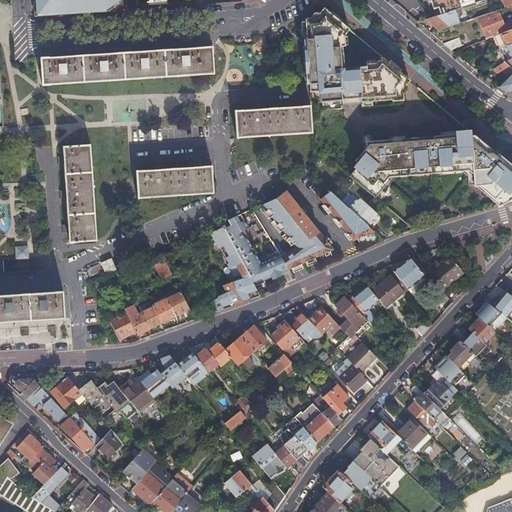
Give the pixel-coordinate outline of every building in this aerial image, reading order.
[(36,0),(37,15),(127,9),(126,0),(36,0)] [(482,0),(426,0),(430,4),(432,3),(436,15),(441,14),(454,9),(482,0)] [(459,23),(454,9),(441,14),(436,15),(427,18),(439,30),(459,23)] [(405,78),(324,10),(320,15),(317,19),(312,19),(305,19),(307,42),(310,84),(311,92),(321,92),(321,102),(343,101),(360,100),(361,100),(362,104),(393,102),(393,98),(403,97),(403,95),(403,91),(406,88),(407,87),(404,84),(407,80),(405,78)] [(497,10),(478,16),(487,38),(494,36),(511,27),(511,17),(510,19),(502,22),(497,10)] [(511,42),(511,27),(494,36),(499,48),(504,46),(511,42)] [(459,36),(443,43),(451,49),(463,44),(459,36)] [(42,57),(43,84),(214,73),(212,46),(190,47),(189,42),(181,42),(181,48),(148,50),(148,44),(140,45),(140,50),(107,53),(107,47),(99,48),(99,53),(66,55),(66,50),(58,50),(58,56),(42,57)] [(509,58),(511,55),(511,42),(504,46),(507,51),(501,54),(504,61),(509,58)] [(511,68),(504,61),(495,67),(501,71),(502,70),(509,77),(507,79),(506,78),(498,86),(506,91),(511,90),(511,68)] [(128,85),(128,93),(145,93),(144,84),(128,85)] [(237,137),(313,132),(311,105),(294,106),(294,101),(286,101),(286,107),(260,108),(260,103),(252,103),(252,109),(236,110),(237,137)] [(357,167),(350,176),(352,178),(374,197),(387,182),(385,180),(394,170),(400,170),(400,173),(415,172),(415,169),(424,168),(427,171),(439,170),(442,167),(450,166),(450,169),(464,168),(467,171),(468,184),(473,184),(473,188),(478,188),(494,201),(496,199),(501,204),(508,196),(505,193),(511,185),(511,167),(498,156),(496,158),(492,155),(489,155),(489,149),(475,137),(471,138),(471,134),(455,135),(455,136),(442,137),(402,139),(402,142),(393,143),(393,140),(366,142),(366,148),(355,161),(357,163),(355,165),(357,167)] [(63,225),(63,233),(69,233),(69,243),(97,241),(90,145),(63,146),(64,156),(58,157),(59,165),(64,164),(66,190),(60,191),(61,199),(67,199),(68,225),(63,225)] [(136,171),(138,198),(213,193),(212,166),(195,167),(194,161),(186,162),(187,168),(161,169),(161,164),(153,164),(153,170),(136,171)] [(318,232),(285,191),(276,197),(310,240),(318,232)] [(374,232),(371,228),(344,204),(330,191),(320,199),(352,241),(374,232)] [(354,193),(344,204),(371,228),(381,217),(354,193)] [(318,232),(310,240),(276,197),(262,204),(296,246),(298,250),(280,258),(288,271),(302,264),(333,250),(319,232),(318,232)] [(222,227),(254,286),(288,271),(280,258),(276,252),(269,255),(268,254),(263,255),(266,261),(262,262),(260,257),(256,258),(241,231),(247,228),(239,214),(221,225),(222,227)] [(212,302),(217,312),(260,296),(259,295),(258,293),(254,286),(222,227),(208,234),(210,238),(209,239),(216,251),(221,249),(229,264),(228,265),(235,277),(242,275),(243,276),(242,279),(224,286),(227,293),(218,298),(218,299),(212,302)] [(29,246),(16,247),(17,259),(29,258),(29,246)] [(178,293),(166,299),(175,316),(189,309),(162,255),(152,260),(162,279),(166,277),(170,287),(174,285),(178,293)] [(425,270),(413,255),(412,256),(409,258),(422,274),(426,271),(425,270)] [(426,271),(432,279),(440,289),(462,272),(449,256),(438,265),(435,267),(432,264),(425,270),(426,271)] [(390,276),(403,292),(404,290),(422,276),(423,275),(422,274),(409,258),(393,271),(394,273),(390,276)] [(106,274),(116,269),(111,259),(101,263),(106,274)] [(99,265),(86,271),(90,277),(102,271),(99,265)] [(384,308),(403,292),(390,276),(371,292),(378,301),(384,308)] [(422,276),(404,290),(406,292),(410,289),(412,292),(420,286),(419,284),(424,279),(422,276)] [(360,279),(354,283),(358,290),(364,285),(360,279)] [(439,298),(446,296),(440,289),(432,279),(427,283),(439,298)] [(367,309),(378,301),(371,292),(366,285),(352,296),(347,300),(367,321),(371,325),(377,320),(367,309)] [(0,294),(0,323),(65,319),(64,291),(0,294)] [(511,309),(511,297),(505,292),(491,307),(505,318),(511,309)] [(353,335),(367,321),(347,300),(344,296),(334,305),(340,312),(338,315),(344,322),(339,327),(340,328),(341,329),(348,337),(349,338),(353,335)] [(166,299),(153,306),(154,308),(153,308),(161,323),(175,316),(166,299)] [(486,303),(486,302),(475,314),(476,315),(479,318),(488,327),(492,331),(493,332),(506,318),(505,318),(491,307),(486,303)] [(139,310),(141,313),(153,308),(154,308),(153,306),(152,304),(139,310)] [(149,329),(141,313),(137,315),(133,306),(125,310),(127,313),(136,331),(138,335),(149,329)] [(320,306),(307,318),(321,334),(323,332),(327,328),(329,330),(333,334),(340,328),(339,327),(334,321),(320,306)] [(153,308),(141,313),(149,329),(161,323),(153,308)] [(307,318),(301,312),(294,318),(297,321),(292,325),(307,342),(312,337),(320,337),(322,335),(321,334),(307,318)] [(136,331),(127,313),(111,321),(121,339),(136,331)] [(479,318),(468,329),(472,333),(461,344),(471,353),(472,354),(474,356),(480,361),(490,350),(483,343),(493,332),(492,331),(488,327),(479,318)] [(299,337),(284,320),(277,326),(278,328),(270,336),(284,351),(288,356),(303,342),(299,337)] [(415,326),(419,334),(431,327),(427,320),(415,326)] [(239,336),(254,352),(267,341),(253,325),(247,329),(239,336)] [(247,367),(253,362),(248,357),(254,352),(239,336),(231,343),(228,341),(221,347),(230,357),(237,366),(243,361),(247,367)] [(218,363),(220,366),(230,357),(221,347),(218,342),(211,347),(207,350),(218,363)] [(452,352),(448,357),(458,367),(470,354),(471,353),(461,344),(459,342),(450,350),(452,352)] [(362,343),(347,359),(352,365),(360,373),(367,366),(371,369),(379,361),(376,357),(362,343)] [(195,356),(207,372),(218,363),(207,350),(205,348),(202,350),(195,356)] [(186,376),(193,384),(195,382),(205,375),(204,374),(207,372),(195,356),(192,352),(177,364),(186,376)] [(283,370),(291,362),(282,352),(279,354),(281,356),(268,369),(275,377),(283,370)] [(462,372),(475,359),(470,354),(458,367),(462,372)] [(178,384),(186,376),(177,364),(169,355),(160,359),(162,363),(165,368),(160,372),(169,383),(174,390),(180,386),(178,384)] [(441,365),(436,370),(447,380),(453,386),(465,374),(462,372),(458,367),(448,357),(446,355),(439,363),(441,365)] [(353,392),(366,380),(360,373),(352,365),(339,377),(353,392)] [(148,368),(136,377),(137,378),(152,397),(157,392),(163,387),(169,383),(160,372),(157,369),(152,373),(148,368)] [(436,381),(431,387),(436,391),(447,380),(436,370),(430,375),(436,381)] [(8,383),(26,399),(33,393),(38,388),(41,386),(35,380),(35,379),(27,380),(27,375),(10,376),(8,383)] [(64,408),(82,393),(75,385),(69,377),(51,392),(64,408)] [(148,411),(157,403),(152,397),(137,378),(136,377),(128,384),(127,382),(119,388),(137,409),(138,411),(144,406),(148,411)] [(111,405),(97,387),(91,379),(83,385),(80,381),(75,385),(82,393),(88,400),(100,415),(111,405)] [(104,381),(97,387),(111,405),(116,412),(119,409),(126,418),(137,409),(119,388),(113,380),(107,385),(104,381)] [(448,418),(451,421),(464,407),(451,394),(456,389),(453,386),(447,380),(436,391),(431,387),(431,386),(424,394),(448,418)] [(201,390),(195,382),(193,384),(199,392),(201,390)] [(322,398),(336,414),(345,407),(343,405),(349,399),(336,385),(322,398)] [(438,425),(440,427),(448,418),(424,394),(415,385),(411,390),(416,395),(419,398),(415,402),(438,425)] [(26,399),(34,406),(40,401),(48,410),(51,414),(58,421),(66,414),(41,386),(38,388),(33,393),(26,399)] [(333,426),(341,419),(336,414),(322,398),(320,395),(316,399),(319,402),(315,406),(333,426)] [(436,426),(438,425),(415,402),(414,401),(407,409),(424,426),(427,423),(432,427),(434,424),(436,426)] [(227,416),(237,409),(232,403),(223,409),(227,416)] [(240,411),(242,413),(251,404),(250,403),(240,411)] [(315,442),(333,426),(315,406),(313,403),(312,404),(302,413),(301,411),(294,417),(315,442)] [(144,406),(138,411),(142,416),(148,411),(144,406)] [(242,413),(240,411),(224,423),(229,429),(245,417),(242,413)] [(90,449),(101,439),(76,412),(62,425),(84,450),(88,447),(90,449)] [(307,450),(316,443),(315,442),(294,417),(285,425),(307,450)] [(411,449),(415,453),(431,436),(411,417),(395,434),(411,449)] [(395,434),(381,421),(369,433),(372,436),(383,446),(380,449),(397,464),(411,449),(395,434)] [(305,466),(308,462),(301,455),(307,450),(285,425),(281,428),(284,432),(278,436),(283,443),(285,445),(296,459),(304,469),(305,466)] [(284,432),(281,428),(275,433),(278,436),(284,432)] [(108,457),(122,442),(109,430),(95,446),(108,457)] [(41,448),(43,446),(27,431),(20,438),(14,444),(30,460),(41,448)] [(447,441),(451,437),(446,432),(442,436),(447,441)] [(372,436),(369,438),(380,449),(383,446),(372,436)] [(419,457),(435,440),(431,436),(415,453),(419,457)] [(352,461),(379,486),(398,466),(397,464),(380,449),(369,438),(359,450),(360,451),(352,461)] [(285,466),(275,453),(273,451),(267,444),(254,455),(261,463),(259,465),(270,479),(278,472),(280,472),(284,469),(285,466)] [(289,464),(296,459),(285,445),(275,453),(285,466),(286,467),(289,464)] [(122,471),(136,483),(153,464),(157,459),(143,447),(134,457),(122,471)] [(467,453),(461,447),(454,454),(460,460),(467,453)] [(30,460),(29,461),(36,467),(34,469),(40,475),(37,479),(33,483),(37,487),(40,489),(50,477),(54,473),(57,470),(52,465),(55,461),(41,448),(30,460)] [(11,461),(7,457),(0,464),(0,488),(7,476),(10,479),(19,472),(11,461)] [(36,467),(29,461),(24,467),(37,479),(40,475),(34,469),(36,467)] [(379,486),(352,461),(341,472),(352,482),(368,498),(374,492),(377,495),(380,491),(382,489),(379,486)] [(239,470),(234,463),(229,469),(234,474),(239,470)] [(152,501),(170,479),(153,464),(136,483),(131,489),(149,504),(152,501)] [(69,474),(61,466),(57,470),(54,473),(50,477),(40,489),(32,497),(55,511),(59,506),(48,495),(50,494),(50,493),(56,487),(56,488),(59,484),(67,476),(69,474)] [(327,491),(339,502),(340,500),(339,500),(340,499),(341,500),(346,494),(343,492),(345,489),(348,492),(353,487),(350,484),(352,482),(341,472),(338,469),(322,487),(327,491)] [(251,501),(254,496),(258,491),(253,485),(239,470),(234,474),(230,477),(234,481),(227,486),(236,497),(242,491),(251,501)] [(165,511),(170,511),(180,500),(186,493),(191,486),(176,473),(170,479),(152,501),(165,511)] [(7,476),(0,488),(0,494),(21,508),(32,497),(29,496),(10,479),(7,476)] [(88,484),(83,479),(73,491),(79,495),(72,503),(75,505),(83,511),(84,511),(85,510),(95,497),(84,489),(88,484)] [(259,480),(253,485),(258,491),(262,496),(269,490),(259,480)] [(259,511),(274,511),(285,496),(277,486),(276,486),(266,501),(262,496),(254,508),(259,511)] [(350,511),(339,502),(327,491),(321,497),(323,498),(318,503),(328,511),(350,511)] [(374,492),(368,498),(374,502),(382,493),(380,491),(377,495),(374,492)] [(98,493),(95,497),(85,510),(87,511),(106,511),(112,505),(98,493)] [(186,493),(180,500),(170,511),(195,511),(201,505),(186,493)] [(56,511),(55,511),(32,497),(21,508),(28,511),(56,511)] [(511,511),(511,497),(487,508),(485,511),(511,511)] [(328,511),(318,503),(310,511),(328,511)]
